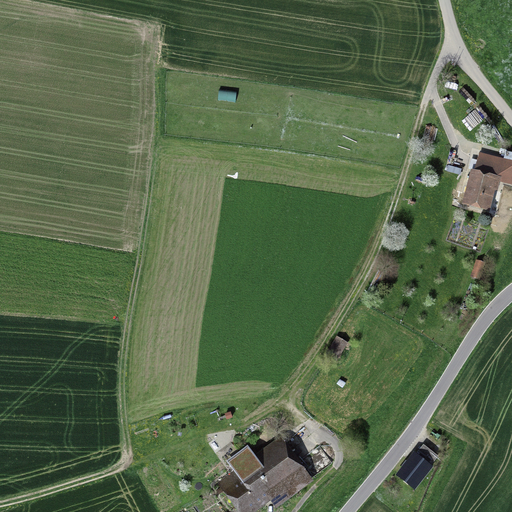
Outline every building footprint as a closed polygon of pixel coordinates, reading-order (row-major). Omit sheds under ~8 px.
[(511,152),(501,150),(497,163),(479,159),(475,174),(472,173),(469,184),(472,185),(467,204),(486,208),(491,190),(496,191),(499,180),(511,183),(511,152)] [(472,276),(479,278),(484,264),(477,262),(472,276)] [(339,359),(348,342),(336,336),(327,353),(339,359)] [(307,481),(282,446),(258,464),(248,450),(229,463),(235,471),(217,484),(223,491),(228,487),(246,511),(270,494),(277,503),(307,481)] [(408,463),(406,461),(402,466),(404,468),(399,475),(414,487),(430,467),(429,467),(437,457),(423,446),(416,456),(415,455),(408,463)]
